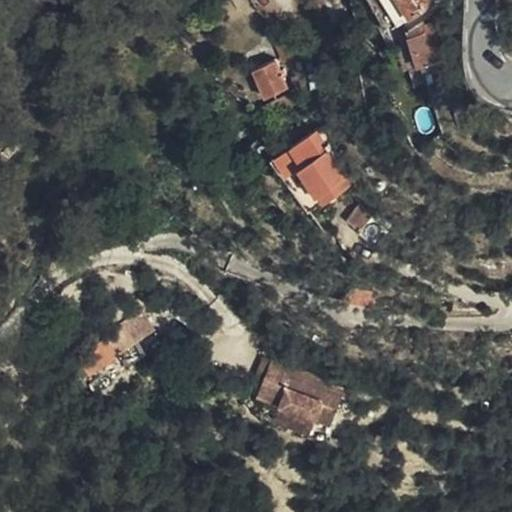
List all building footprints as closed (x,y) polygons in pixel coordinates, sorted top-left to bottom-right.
[(422,0),(418,2),(426,45),(441,43),(442,46),(448,45),(444,6),(439,0),(433,0),(432,0),(422,0)] [(248,56),(227,36),(218,44),(240,64),(248,56)] [(281,74),(303,65),(291,36),(269,45),(281,74)] [(360,165),(323,113),(296,133),(309,150),(306,152),(325,179),(328,176),(340,168),(345,164),(351,172),(360,165)] [(317,197),(334,184),(328,176),(325,179),(306,152),(309,150),(296,133),(280,145),(297,170),(317,197)] [(334,184),(346,176),(340,168),(328,176),(334,184)] [(385,193),(369,214),(386,228),(401,206),(385,193)] [(145,288),(130,298),(119,311),(91,331),(101,346),(165,302),(149,278),(141,283),(145,288)] [(270,347),(279,350),(286,335),(276,331),(270,347)] [(279,350),(272,369),(283,373),(293,345),(348,368),(337,395),(343,397),(356,365),(343,360),(344,356),(286,335),(279,350)] [(293,345),(283,373),(337,395),(348,368),(293,345)]
